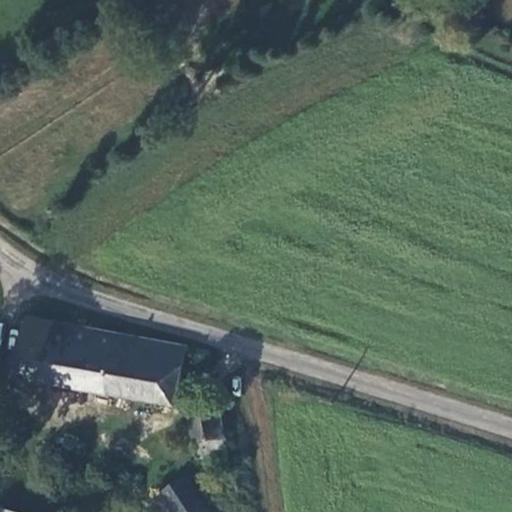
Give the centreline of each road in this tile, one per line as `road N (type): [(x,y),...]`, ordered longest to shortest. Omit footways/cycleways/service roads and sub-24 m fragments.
road 1 (tertiary): [(0,249),(52,288),(511,434)]
road 2 (track): [(252,352),(271,511)]
